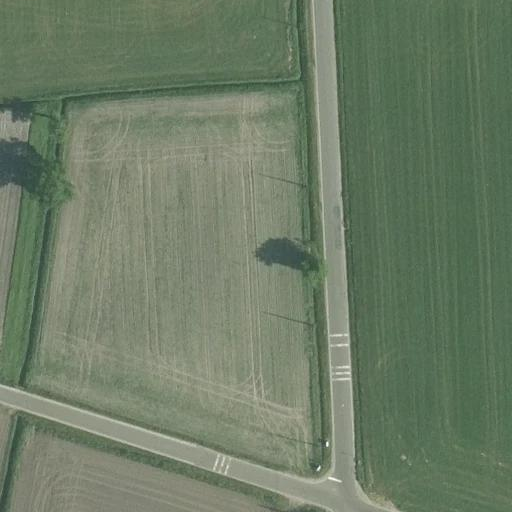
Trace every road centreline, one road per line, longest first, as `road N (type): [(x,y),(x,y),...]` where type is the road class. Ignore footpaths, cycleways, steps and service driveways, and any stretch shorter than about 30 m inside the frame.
road 1 (unclassified): [(345,508),(322,0)]
road 2 (unclassified): [(345,508),(0,397)]
